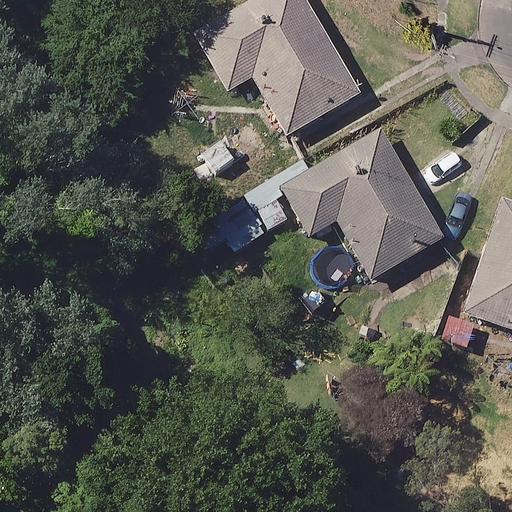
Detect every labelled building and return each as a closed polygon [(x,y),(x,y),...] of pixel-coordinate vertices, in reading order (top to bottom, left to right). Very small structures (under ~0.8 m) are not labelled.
[(355,95),(299,0),(251,0),(188,37),(222,94),(245,80),(280,139),(355,95)] [(374,130),(271,185),(301,241),(332,224),(363,281),(435,243),(374,130)] [(263,233),(242,199),(208,220),(229,254),(263,233)] [(511,208),(495,202),(456,314),(445,310),(435,338),(466,349),(476,321),(511,333),(511,208)] [(437,310),(401,292),(388,319),(423,337),(437,310)]
